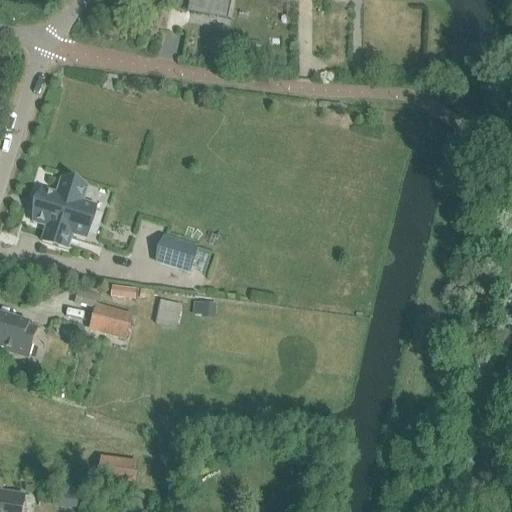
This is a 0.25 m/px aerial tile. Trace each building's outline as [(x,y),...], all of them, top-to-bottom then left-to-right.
[(189,0),(187,11),(227,20),(231,0),(189,0)] [(88,189),(62,181),(57,195),(44,191),(33,224),(47,229),(42,243),(68,251),(73,237),(86,241),(97,208),(83,204),(88,189)] [(157,264),(189,275),(197,250),(165,240),(157,264)] [(89,332),(124,341),(130,319),(95,309),(89,332)] [(30,328),(30,325),(0,315),(0,349),(5,351),(4,354),(29,361),(39,330),(30,328)] [(94,420),(40,405),(35,426),(90,441),(94,420)] [(0,511),(23,511),(26,498),(0,494),(0,511)]
